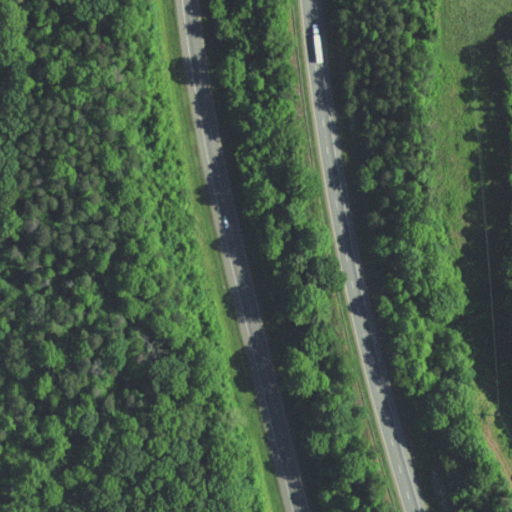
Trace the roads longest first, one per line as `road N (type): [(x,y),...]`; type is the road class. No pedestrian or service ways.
road 1 (motorway): [(192,0),(215,147),(299,511)]
road 2 (motorway): [(412,511),(345,243),(309,0)]
